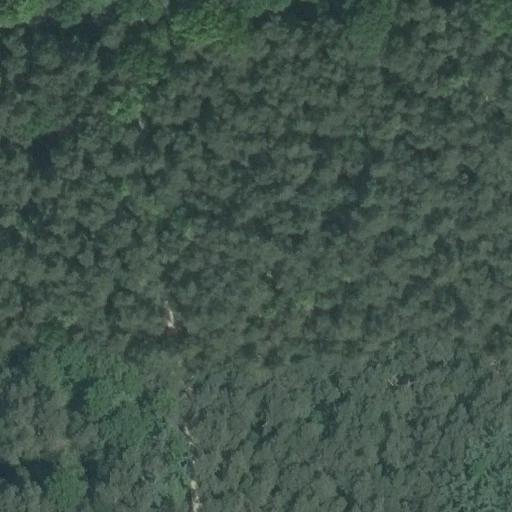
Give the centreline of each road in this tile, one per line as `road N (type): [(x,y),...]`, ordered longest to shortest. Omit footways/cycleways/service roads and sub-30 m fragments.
road 1 (track): [(210,511),(141,8)]
road 2 (unclassified): [(217,0),(0,12)]
